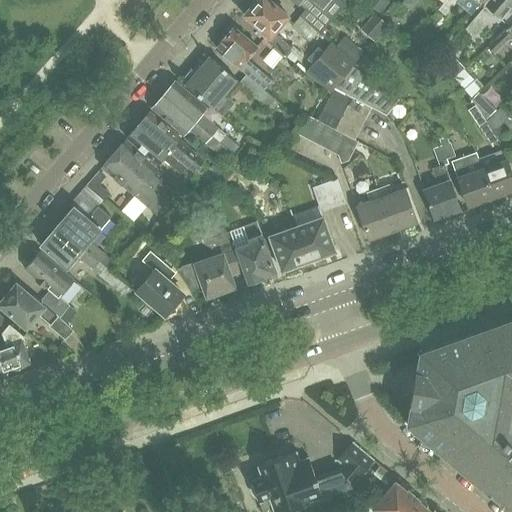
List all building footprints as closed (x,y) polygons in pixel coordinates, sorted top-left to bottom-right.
[(257,32),(285,56),(292,47),(291,47),(278,36),(273,35),(288,17),(268,0),(248,0),(249,1),(249,2),(249,4),(249,5),(250,6),(251,7),(244,15),(260,28),(257,32)] [(325,0),(293,0),(299,4),(302,0),(310,0),(321,10),(328,2),(325,0)] [(389,3),(385,0),(367,0),(366,1),(379,14),(389,3)] [(457,0),(446,0),(439,10),(445,15),(457,0)] [(511,0),(489,0),(480,10),(465,28),(475,37),(493,18),(491,16),(493,13),(504,23),(511,14),(511,9),(509,7),(511,3),(511,0)] [(360,29),(373,41),(388,24),(375,13),(360,29)] [(511,23),(487,47),(492,53),(511,34),(511,23)] [(257,47),(249,39),(234,27),(232,29),(229,29),(223,35),(224,39),(217,48),(252,78),(265,89),(273,80),(247,59),(257,47)] [(356,62),(364,53),(344,36),(336,45),(356,62)] [(330,43),(323,51),(317,46),(307,58),(312,63),(305,71),(328,91),(353,63),(330,43)] [(292,47),(285,56),(293,63),(301,53),(292,45),(291,47),(292,47)] [(437,59),(454,76),(464,67),(447,49),(437,59)] [(355,65),(368,77),(378,65),(365,54),(355,65)] [(196,73),(186,84),(213,107),(223,116),(234,103),(228,97),(224,94),(235,82),(236,80),(226,70),(210,57),(202,65),(196,73)] [(353,66),(333,88),(352,98),(371,108),(387,116),(399,98),(353,66)] [(464,69),(454,78),(464,89),(474,80),(464,69)] [(266,108),(274,99),(246,74),(238,83),(266,108)] [(176,81),(164,95),(219,142),(226,134),(202,114),(207,108),(176,81)] [(333,88),(328,99),(365,119),(371,108),(352,98),(333,88)] [(190,129),(207,143),(213,149),(219,142),(164,95),(153,108),(184,135),(190,129)] [(322,110),(359,129),(365,119),(328,99),(322,110)] [(487,101),(478,109),(486,120),(496,110),(487,101)] [(500,107),(486,121),(493,132),(509,116),(500,107)] [(334,130),(345,136),(354,140),(359,129),(322,110),(317,121),(326,126),(334,130)] [(151,112),(139,125),(186,166),(195,173),(204,163),(196,155),(193,158),(177,144),(182,138),(151,112)] [(295,132),(316,144),(326,126),(317,121),(309,116),(295,132)] [(486,124),(479,128),(491,145),(497,141),(486,124)] [(139,125),(128,138),(158,164),(163,158),(180,173),(186,166),(139,125)] [(334,130),(326,126),(316,144),(338,156),(341,164),(348,161),(353,153),(339,146),(345,136),(334,130)] [(358,143),(354,140),(345,136),(339,146),(353,153),(358,143)] [(441,145),(441,146),(446,159),(455,156),(450,142),(449,142),(446,136),(439,139),(441,145)] [(126,140),(114,154),(170,202),(177,194),(154,175),(159,169),(126,140)] [(453,190),(444,164),(447,163),(446,159),(441,146),(441,145),(433,148),(439,166),(432,168),(438,184),(423,189),(434,218),(460,209),(453,190)] [(500,151),(477,159),(491,197),(511,190),(511,176),(506,160),(504,161),(500,151)] [(452,161),(454,167),(465,198),(468,206),(491,197),(477,159),(475,153),(452,161)] [(168,213),(175,205),(170,202),(114,154),(104,167),(138,196),(137,200),(145,207),(148,205),(159,214),(163,209),(168,213)] [(201,177),(209,185),(221,170),(213,163),(201,177)] [(200,178),(194,185),(203,192),(209,185),(200,178)] [(337,179),(324,183),(333,208),(346,203),(337,179)] [(333,208),(324,183),(312,188),(321,212),(333,208)] [(389,184),(378,188),(393,231),(403,227),(404,229),(413,226),(415,223),(417,222),(404,188),(392,193),(389,184)] [(382,234),(393,231),(378,188),(366,192),(370,201),(357,205),(364,228),(369,239),(371,239),(374,240),(383,237),(382,234)] [(187,193),(183,198),(191,205),(195,200),(187,193)] [(91,242),(101,229),(112,217),(99,206),(89,218),(75,207),(62,223),(69,230),(66,232),(111,271),(117,264),(91,242)] [(162,216),(152,228),(165,240),(176,227),(162,216)] [(322,216),(297,226),(309,260),(320,256),(323,259),(332,256),(332,252),(335,251),(322,216)] [(207,297),(234,287),(231,278),(244,273),(236,249),(224,233),(213,220),(204,223),(201,229),(206,245),(213,248),(215,255),(181,267),(182,270),(179,271),(191,290),(203,286),(207,297)] [(257,222),(224,233),(236,249),(244,273),(247,282),(249,282),(252,283),(259,281),(261,277),(263,277),(262,276),(275,272),(264,239),(263,239),(261,234),(257,222)] [(79,255),(95,268),(112,283),(117,276),(111,271),(66,232),(69,230),(62,223),(42,246),(68,268),(79,255)] [(296,265),(309,260),(297,226),(269,236),(281,270),(284,269),(287,272),(296,268),(296,265)] [(41,301),(61,318),(71,306),(60,296),(74,280),(42,251),(27,268),(38,278),(37,279),(46,287),(47,286),(51,289),(41,301)] [(173,305),(183,294),(177,289),(165,277),(172,269),(151,251),(143,261),(154,271),(137,291),(165,315),(166,314),(167,314),(176,311),(173,305)] [(72,327),(61,318),(41,301),(35,296),(33,298),(17,285),(10,293),(8,292),(1,300),(3,302),(1,304),(28,327),(41,312),(44,315),(42,317),(51,324),(50,326),(67,340),(74,331),(72,327)] [(0,373),(13,368),(14,371),(28,366),(27,364),(30,362),(21,339),(24,336),(0,315),(0,373)] [(511,511),(511,317),(420,351),(408,423),(511,511)] [(352,484),(373,459),(352,441),(336,460),(342,465),(341,467),(315,476),(308,455),(299,458),(296,450),(257,464),(259,469),(251,472),(250,475),(252,482),(250,483),(249,488),(251,494),(256,499),(258,498),(263,511),(280,511),(311,501),(311,499),(352,484)] [(398,511),(412,496),(405,490),(405,487),(400,482),(397,483),(395,482),(372,508),(377,511),(398,511)] [(419,502),(412,496),(398,511),(427,511),(429,510),(427,508),(427,505),(422,501),(419,502)]
